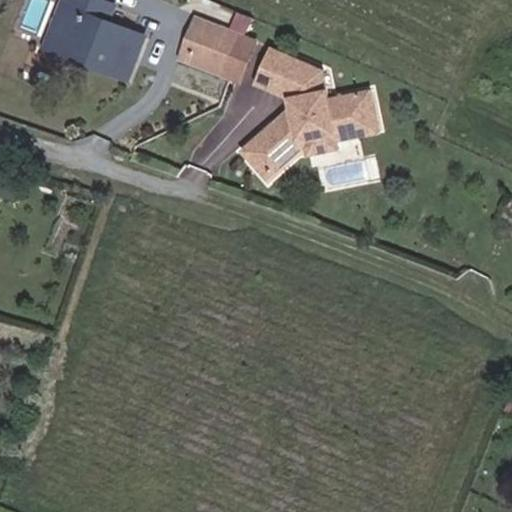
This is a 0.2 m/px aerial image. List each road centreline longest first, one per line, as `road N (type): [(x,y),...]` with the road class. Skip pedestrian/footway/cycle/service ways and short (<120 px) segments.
road 1 (track): [(180,194),(511,326)]
road 2 (residential): [(0,137),(180,194)]
